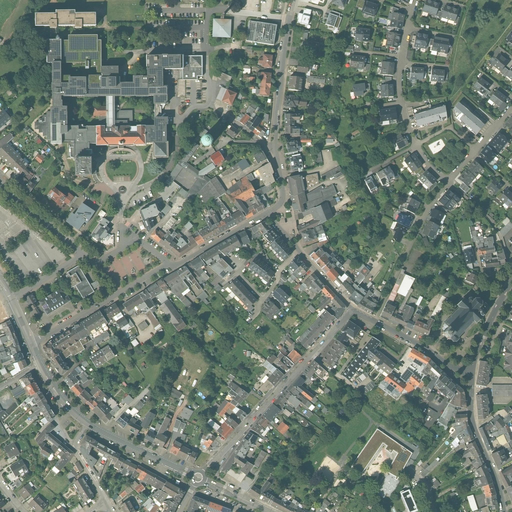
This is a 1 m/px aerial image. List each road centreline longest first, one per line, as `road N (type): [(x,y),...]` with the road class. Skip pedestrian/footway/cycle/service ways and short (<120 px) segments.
road 1 (residential): [(197,479),(311,355)]
road 2 (residential): [(168,264),(31,344)]
road 3 (residential): [(275,150),(294,0)]
road 4 (residential): [(470,373),(471,421),(503,511)]
road 5 (residential): [(353,309),(470,373)]
road 6 (residential): [(197,479),(85,424)]
